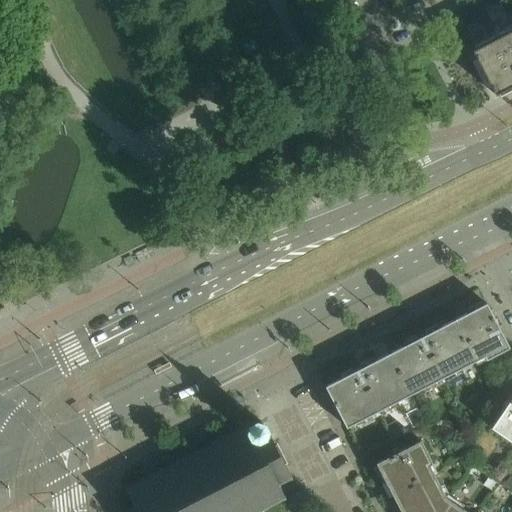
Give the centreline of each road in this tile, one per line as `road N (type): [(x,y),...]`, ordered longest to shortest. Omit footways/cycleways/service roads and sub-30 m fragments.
road 1 (primary): [(511,133),(0,381)]
road 2 (primary): [(51,447),(480,231)]
